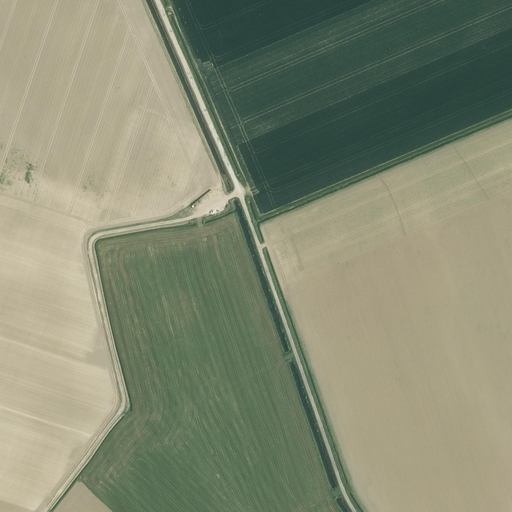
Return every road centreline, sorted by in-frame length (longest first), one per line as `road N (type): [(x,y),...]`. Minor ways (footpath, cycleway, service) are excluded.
road 1 (track): [(355,511),(239,192),(156,0)]
road 2 (track): [(45,511),(124,402),(90,240),(186,219),(239,192)]
